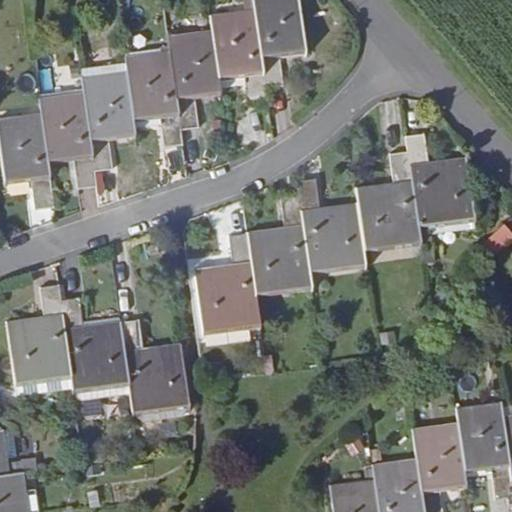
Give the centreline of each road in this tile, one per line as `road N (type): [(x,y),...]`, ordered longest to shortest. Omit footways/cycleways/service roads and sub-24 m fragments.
road 1 (residential): [(410,56),(243,177),(0,261)]
road 2 (residential): [(410,56),(511,165)]
